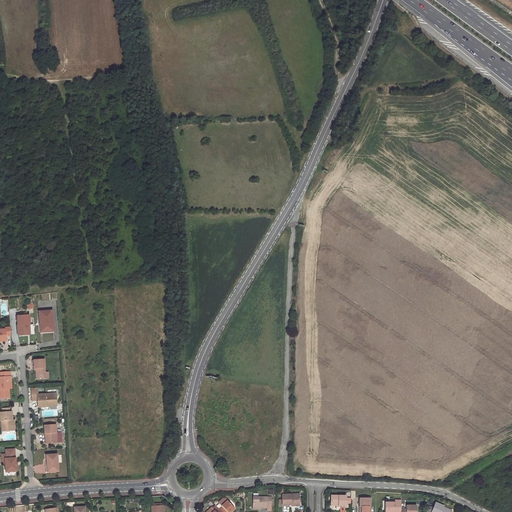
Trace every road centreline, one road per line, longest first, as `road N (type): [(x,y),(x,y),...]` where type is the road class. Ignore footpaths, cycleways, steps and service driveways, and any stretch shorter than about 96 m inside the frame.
road 1 (track): [(184,419),(175,237),(140,72)]
road 2 (unclassified): [(274,479),(285,448),(293,227),(287,211)]
road 3 (secondary): [(187,413),(204,354),(287,211)]
road 4 (secondary): [(287,211),(379,9)]
road 5 (unclassified): [(484,511),(445,490),(319,482)]
road 6 (residential): [(0,358),(21,356),(31,493)]
road 7 (unclassified): [(31,493),(171,483)]
road 8 (motorway): [(413,0),(511,74)]
